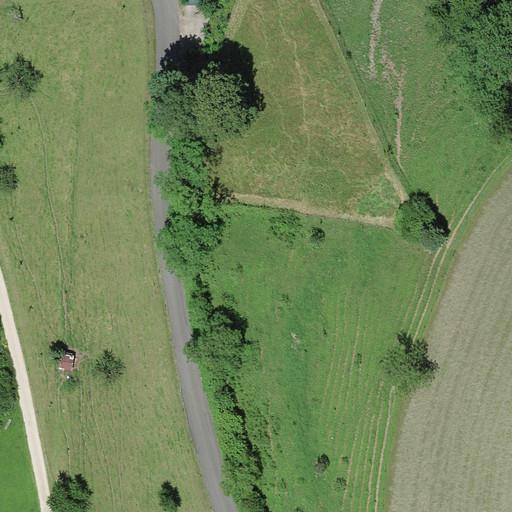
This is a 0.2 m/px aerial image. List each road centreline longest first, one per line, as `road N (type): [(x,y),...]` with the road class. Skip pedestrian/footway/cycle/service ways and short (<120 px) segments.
road 1 (unclassified): [(235,511),(195,402),(164,210),(165,0)]
road 2 (track): [(0,303),(47,511)]
